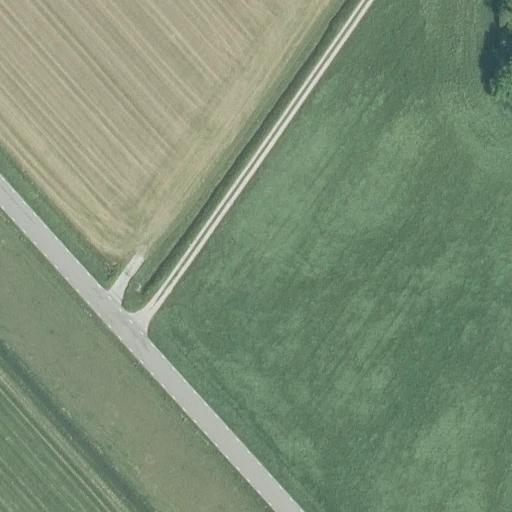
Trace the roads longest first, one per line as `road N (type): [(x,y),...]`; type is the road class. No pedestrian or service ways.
road 1 (tertiary): [(287,511),(0,192)]
road 2 (track): [(127,334),(365,0)]
